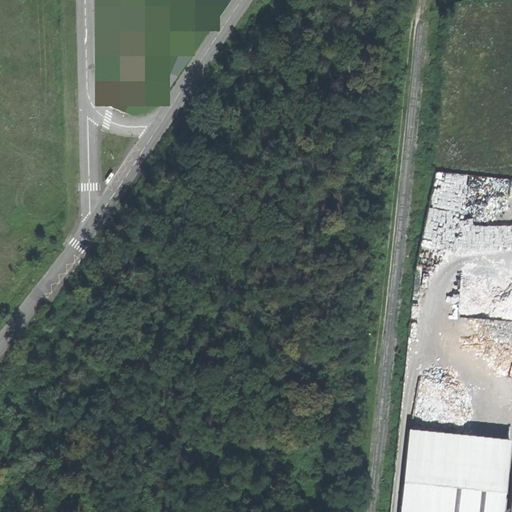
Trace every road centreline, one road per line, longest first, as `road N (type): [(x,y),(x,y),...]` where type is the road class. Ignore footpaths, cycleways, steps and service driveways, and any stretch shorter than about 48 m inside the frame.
road 1 (track): [(357,98),(320,511)]
road 2 (unclassified): [(91,224),(0,345)]
road 3 (unclassified): [(242,0),(160,121)]
road 4 (unclassified): [(91,224),(88,96)]
road 5 (unclassified): [(160,121),(91,224)]
